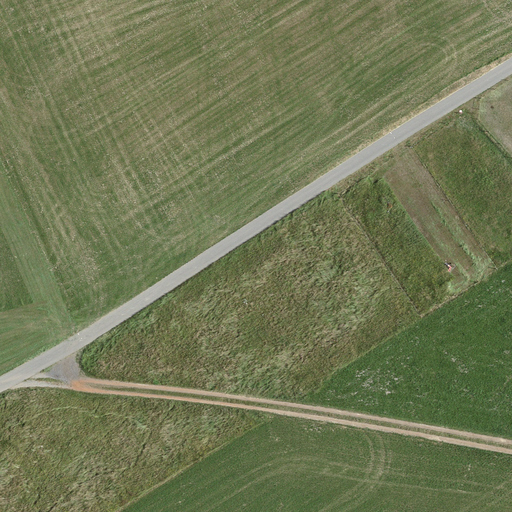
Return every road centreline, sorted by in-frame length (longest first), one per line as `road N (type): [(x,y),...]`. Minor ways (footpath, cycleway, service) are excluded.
road 1 (track): [(511,63),(91,333),(0,381)]
road 2 (track): [(22,369),(43,378),(311,407),(511,445)]
